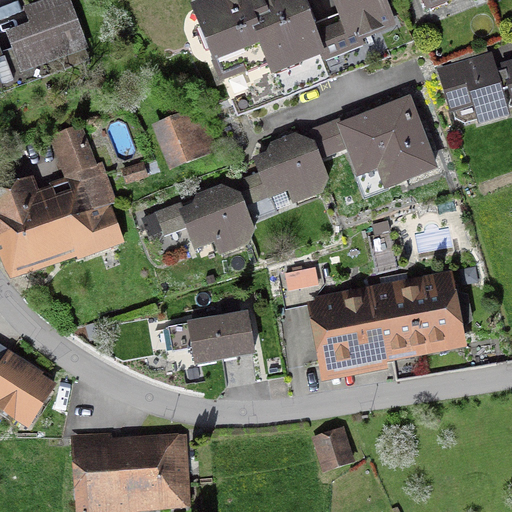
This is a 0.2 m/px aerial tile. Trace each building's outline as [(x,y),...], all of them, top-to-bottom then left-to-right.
[(90,52),(70,0),(44,0),(23,8),(29,23),(6,32),(12,50),(1,53),(0,49),(0,92),(37,79),(34,72),(90,52)] [(313,24),(315,24),(306,0),(305,0),(304,1),(303,0),(206,0),(190,7),(220,85),(223,84),(267,67),(271,77),(321,58),(323,63),(328,61),(313,24)] [(330,0),(336,15),(315,24),(313,24),(328,61),(366,47),(363,41),(381,34),(396,28),(385,0),(330,0)] [(421,0),(427,13),(460,0),(421,0)] [(223,84),(237,117),(390,58),(381,34),(363,41),(366,47),(328,61),(323,63),(321,58),(271,77),(267,67),(223,84)] [(498,74),(492,53),(437,69),(450,116),(473,110),(478,128),(511,119),(503,92),(508,90),(503,73),(498,74)] [(503,73),(508,90),(511,105),(511,60),(500,64),(503,73)] [(410,98),(336,126),(346,151),(357,180),(377,173),(384,192),(438,172),(410,98)] [(219,154),(201,108),(152,127),(169,173),(219,154)] [(336,126),(336,121),(269,145),(267,154),(253,160),(258,174),(221,187),(240,196),(245,208),(267,199),(268,202),(288,195),(294,206),(323,195),(329,180),(321,162),(346,151),(336,126)] [(39,192),(34,178),(0,190),(0,257),(10,283),(57,266),(77,258),(78,262),(125,244),(111,206),(118,203),(103,163),(97,165),(82,125),(49,137),(65,179),(49,185),(50,188),(42,191),(39,192)] [(126,185),(148,178),(143,163),(121,170),(126,185)] [(245,208),(240,196),(221,187),(143,218),(149,238),(162,232),(170,251),(190,243),(195,253),(214,246),(219,257),(248,248),(255,232),(245,208)] [(374,235),(367,236),(377,277),(399,272),(387,222),(372,225),(374,235)] [(277,277),(284,312),(307,308),(307,305),(314,304),(313,299),(318,298),(324,286),(321,267),(277,277)] [(459,270),(462,287),(479,284),(476,267),(459,270)] [(314,304),(307,305),(307,308),(321,384),(389,371),(388,365),(467,350),(452,273),(318,298),(313,299),(314,304)] [(192,351),(195,369),(255,359),(248,314),(186,324),(187,326),(168,329),(172,354),(192,351)] [(0,365),(9,352),(0,345),(0,365)] [(0,413),(28,432),(57,387),(42,378),(44,375),(9,352),(0,365),(0,413)] [(344,428),(312,438),(323,474),(355,464),(344,428)] [(111,434),(71,436),(75,511),(179,511),(191,511),(186,436),(112,440),(111,434)]
